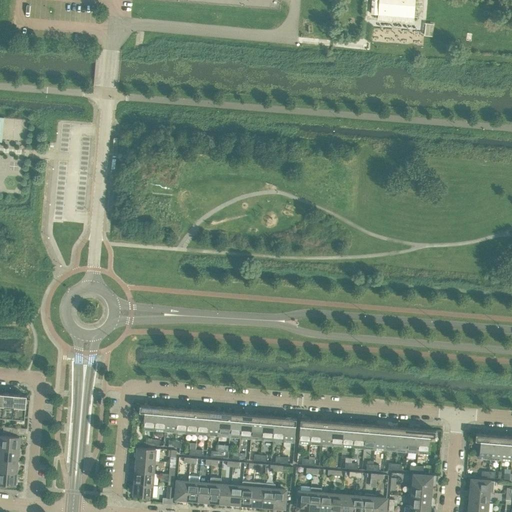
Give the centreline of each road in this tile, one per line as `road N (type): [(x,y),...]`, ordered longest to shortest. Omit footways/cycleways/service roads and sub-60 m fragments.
road 1 (residential): [(114,511),(133,385),(458,415)]
road 2 (unclassified): [(511,128),(107,95)]
road 3 (tertiary): [(267,320),(311,334),(511,351)]
road 4 (tertiary): [(511,330),(315,313),(267,320)]
road 5 (unclassified): [(91,282),(107,95)]
road 6 (tertiary): [(72,509),(87,340)]
road 7 (residential): [(29,506),(40,390),(36,381),(0,376)]
road 8 (tertiary): [(267,320),(119,310)]
road 9 (track): [(364,41),(511,58)]
